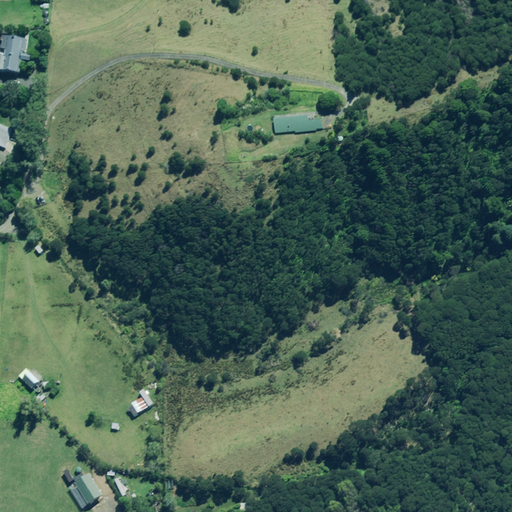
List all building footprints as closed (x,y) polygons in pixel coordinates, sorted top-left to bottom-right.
[(4,57),(0,56),(0,72),(2,73),(2,72),(6,73),(17,74),(22,74),(23,62),(32,63),(33,57),(26,56),(27,54),(28,40),(21,39),(10,38),(4,37),(3,50),(7,50),(6,57),(4,57)] [(310,122),(309,117),(274,120),(276,134),(295,132),(296,133),(323,130),(322,121),(310,122)] [(0,146),(7,149),(14,130),(0,124),(0,146)] [(36,393),(43,386),(27,370),(20,377),(31,389),(36,393)] [(153,406),(147,396),(133,405),(133,406),(128,410),(133,418),(153,406)] [(104,497),(90,476),(70,489),(83,510),(104,497)] [(127,496),(126,492),(129,491),(128,489),(122,484),(119,479),(114,481),(123,498),(127,496)]
